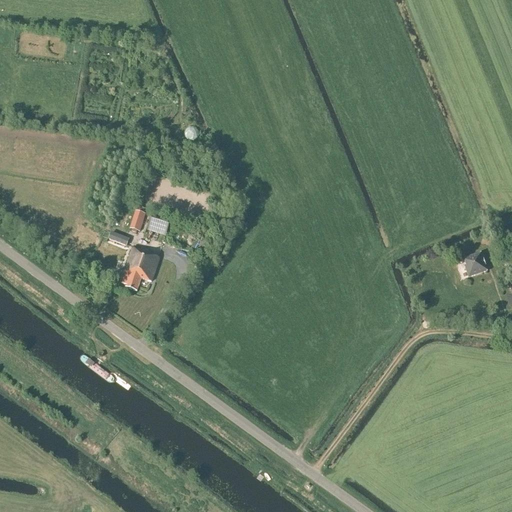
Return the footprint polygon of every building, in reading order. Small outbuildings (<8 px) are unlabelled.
[(196,136),(194,129),(185,131),(186,138),(196,136)] [(140,233),(146,215),(135,212),(130,230),(140,233)] [(170,223),(152,217),(148,231),(166,237),(170,223)] [(130,240),(111,233),(108,241),(127,248),(130,240)] [(212,243),(203,238),(197,250),(207,254),(212,243)] [(151,283),(159,258),(148,254),(149,253),(142,251),(141,251),(133,248),(125,274),(122,284),(127,286),(126,289),(137,292),(141,280),(151,283)] [(481,254),(464,260),(466,267),(465,267),(469,279),(487,272),(485,267),(485,266),(483,260),(481,254)]
